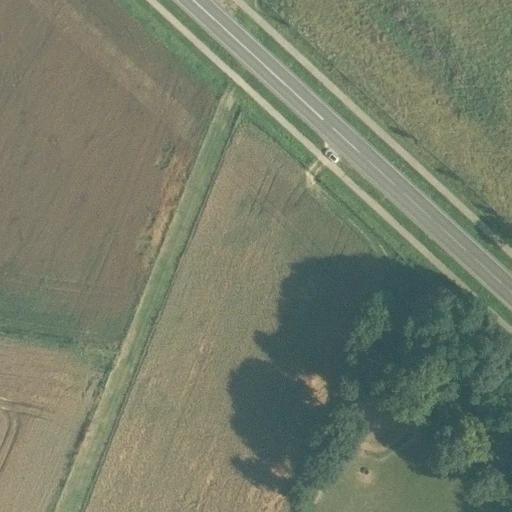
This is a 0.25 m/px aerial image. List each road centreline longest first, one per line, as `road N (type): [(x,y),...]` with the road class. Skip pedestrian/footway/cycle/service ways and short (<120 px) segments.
road 1 (track): [(235,39),(241,82),(66,511)]
road 2 (secondary): [(511,295),(193,0)]
